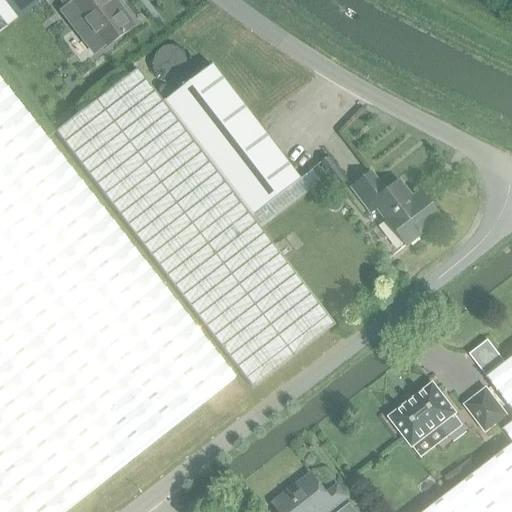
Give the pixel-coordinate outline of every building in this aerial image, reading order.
[(0,0),(0,31),(7,27),(41,0),(0,0)] [(60,0),(66,8),(59,13),(94,58),(104,49),(105,51),(134,28),(119,9),(117,10),(109,0),(60,0)] [(210,66),(162,103),(252,219),(300,183),(210,66)] [(334,327),(252,219),(162,103),(137,71),(56,134),(252,390),(334,327)] [(0,511),(64,511),(233,379),(0,83),(0,511)] [(330,169),(334,166),(328,158),(320,165),(325,173),(330,169)] [(405,248),(439,221),(425,203),(417,209),(397,183),(384,194),(369,174),(351,189),(369,212),(374,208),(405,248)] [(511,361),(486,382),(511,416),(511,427),(502,435),(511,448),(511,361)] [(434,384),(389,419),(412,449),(440,427),(449,438),(462,428),(454,417),(457,415),(434,384)] [(509,417),(488,389),(465,407),(485,434),(509,417)] [(511,511),(511,449),(431,511),(511,511)] [(338,485),(326,494),(312,476),(298,487),(300,490),(276,508),(279,511),(321,511),(326,508),(329,511),(334,511),(350,500),(338,485)]
